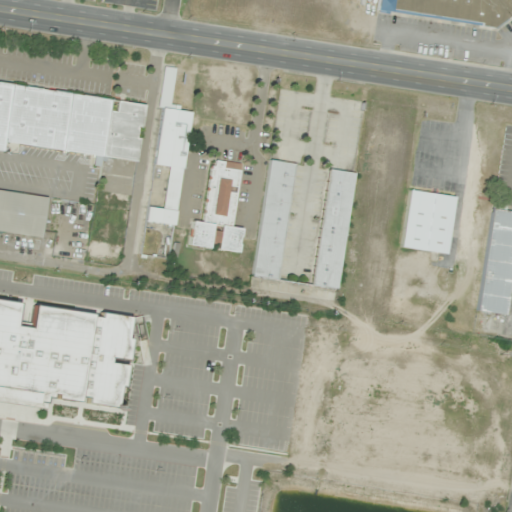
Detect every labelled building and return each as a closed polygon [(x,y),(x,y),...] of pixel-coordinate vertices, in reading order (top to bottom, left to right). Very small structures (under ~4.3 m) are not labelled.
[(511,0),(379,0),(378,11),(495,26),(511,15),(511,0)] [(152,165),(168,168),(163,209),(147,207),(145,223),(175,226),(190,112),(170,109),(175,69),(165,67),(152,165)] [(144,104),(0,84),(0,151),(3,152),(4,144),(100,157),(136,162),(144,104)] [(276,280),(295,163),(269,159),(250,276),(276,280)] [(232,227),(240,164),(211,160),(202,223),(191,221),(188,247),(237,253),(240,228),(232,227)] [(354,173),(328,169),(310,285),(335,289),(354,173)] [(408,190),(400,248),(446,255),(454,196),(408,190)] [(0,191),(45,199),(39,240),(0,233),(0,191)] [(477,312),(505,317),(511,268),(511,211),(491,209),(477,312)] [(0,303),(16,306),(13,329),(27,331),(31,307),(90,315),(89,319),(96,320),(97,313),(127,318),(124,341),(127,342),(124,363),(106,361),(105,367),(123,369),(120,390),(116,389),(113,410),(83,406),(84,401),(77,400),(76,406),(53,402),(53,399),(50,399),(49,402),(45,402),(44,410),(0,403),(0,303)]
